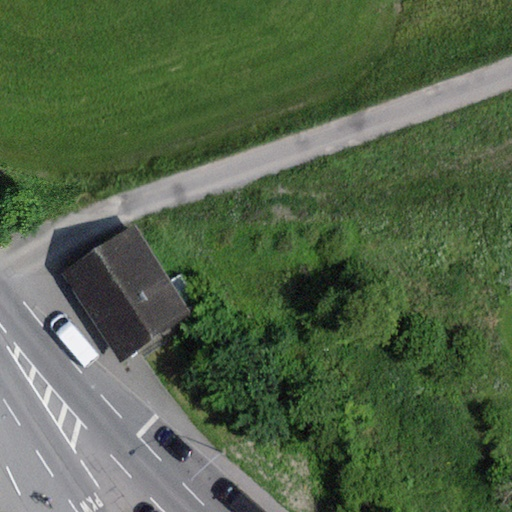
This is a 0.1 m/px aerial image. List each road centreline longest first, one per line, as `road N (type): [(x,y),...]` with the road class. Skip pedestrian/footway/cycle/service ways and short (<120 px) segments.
road 1 (track): [(511,72),(116,210),(61,236),(0,284)]
road 2 (secondary): [(210,511),(73,412)]
road 3 (secondary): [(73,412),(0,309)]
